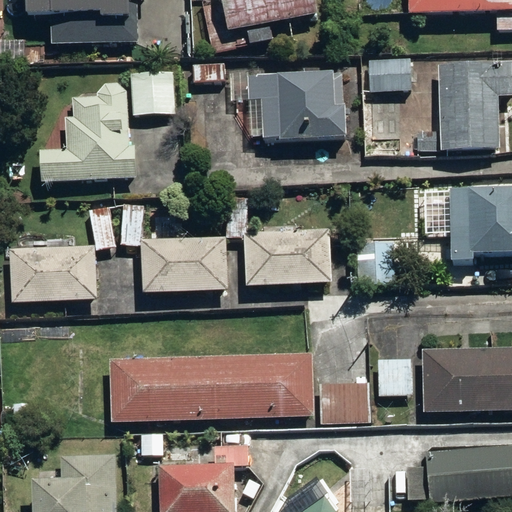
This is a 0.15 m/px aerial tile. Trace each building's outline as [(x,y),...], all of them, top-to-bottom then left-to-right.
[(51,45),(140,41),(138,0),(25,0),(26,18),(50,17),(51,45)] [(226,0),(234,36),(322,19),(320,0),(226,0)] [(511,0),(414,0),(415,20),(511,16),(511,0)] [(415,62),(371,63),(373,96),(416,95),(415,62)] [(511,64),(443,67),(446,157),(506,155),(504,102),(511,101),(511,64)] [(229,66),(195,65),(194,87),(229,88),(229,66)] [(176,75),(134,77),(137,120),(180,118),(176,75)] [(254,77),(234,78),(235,105),(254,104),(256,141),(268,141),(269,144),(287,143),(288,146),(354,143),(353,111),(349,111),(347,77),(255,80),(254,77)] [(71,153),(44,155),(46,188),(141,182),(139,149),(134,150),(131,95),(122,87),(109,88),(102,97),(102,101),(77,102),(78,120),(70,120),(71,153)] [(511,192),(454,195),(454,206),(438,206),(439,239),(455,239),(456,267),(481,266),(481,259),(511,258),(511,192)] [(147,207),(126,206),(124,249),(145,249),(147,207)] [(114,212),(94,215),(101,253),(121,250),(114,212)] [(336,233),(248,237),(250,291),(338,288),(336,233)] [(232,242),(147,245),(149,298),(234,294),(232,242)] [(398,246),(362,248),(363,290),(400,288),(398,246)] [(100,250),(15,253),(17,307),(102,304),(100,250)] [(511,351),(426,353),(427,417),(511,415),(511,351)] [(318,358),(115,364),(117,426),(320,421),(318,358)] [(415,363),(382,363),(382,400),(415,400),(415,363)] [(371,388),(324,388),(325,427),(372,427),(371,388)] [(169,438),(144,437),(144,459),(168,460),(169,438)] [(221,469),(164,472),(166,511),(241,511),(239,472),(254,471),(253,449),(220,450),(221,469)] [(511,450),(432,458),(436,509),(511,502),(511,450)] [(121,511),(120,458),(65,460),(66,471),(38,472),(39,511),(121,511)] [(339,511),(330,499),(311,511),(339,511)]
